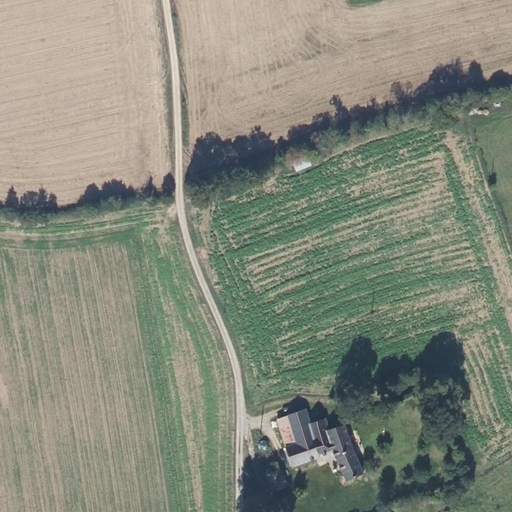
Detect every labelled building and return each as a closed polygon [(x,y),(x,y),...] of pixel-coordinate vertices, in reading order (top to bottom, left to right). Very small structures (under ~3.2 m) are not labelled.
[(472,102),(465,105),(468,115),(475,113),(472,102)] [(334,452),(336,458),(345,479),(361,472),(353,453),(343,426),(328,431),(323,417),(308,422),(304,409),(290,414),(285,416),(295,443),(285,447),(292,467),(326,454),(334,452)] [(275,419),(285,447),(295,443),(285,416),(275,419)] [(283,470),(292,467),(285,447),(276,450),(283,470)] [(328,461),(336,458),(334,452),(326,454),(328,461)] [(279,469),(265,475),(271,490),(285,485),(279,469)]
